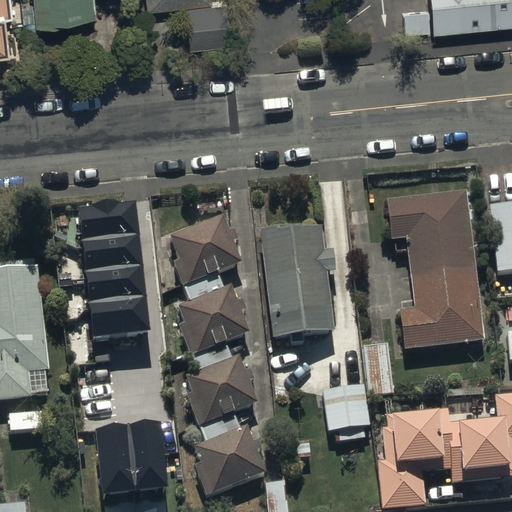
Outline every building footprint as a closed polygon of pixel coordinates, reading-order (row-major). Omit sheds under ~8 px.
[(22,0),(24,22),(59,19),(58,12),(95,9),(93,0),(22,0)] [(184,0),(183,0),(189,42),(232,36),(226,0),(184,0)] [(511,0),(430,0),(434,29),(511,21),(511,0)] [(484,349),(466,199),(387,208),(392,249),(406,247),(414,316),(400,318),(405,358),(484,349)] [(93,352),(151,346),(136,216),(79,222),(93,352)] [(173,270),(190,311),(178,315),(184,331),(179,333),(198,380),(186,385),(192,401),(187,403),(206,450),(195,455),(214,502),(267,482),(247,434),(241,436),(234,420),(258,411),(239,364),(233,366),(227,350),(250,341),(231,294),(224,297),(218,280),(242,270),(223,224),(170,245),(179,268),(173,270)] [(260,238),(273,348),(334,341),(321,231),(260,238)] [(0,278),(0,410),(32,407),(29,381),(49,379),(38,275),(0,278)] [(394,401),(387,351),(363,355),(369,404),(394,401)] [(364,394),(323,400),(328,440),(370,434),(364,394)] [(511,401),(495,403),(497,425),(449,430),(447,416),(386,423),(387,434),(382,435),(385,468),(378,469),(382,511),(425,511),(422,479),(451,476),(452,490),(511,484),(511,401)] [(103,510),(168,502),(161,438),(95,445),(103,510)]
